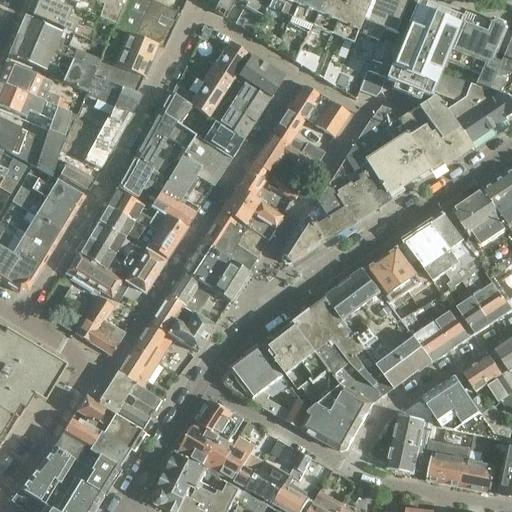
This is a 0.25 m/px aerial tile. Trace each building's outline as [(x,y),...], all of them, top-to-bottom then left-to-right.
[(92,30),(76,23),(66,19),(70,10),(46,0),(37,0),(31,16),(88,40),(92,30)] [(121,0),(65,0),(76,4),(77,0),(92,0),(92,2),(102,6),(98,17),(114,24),(123,1),(121,0)] [(163,49),(175,25),(145,13),(151,2),(145,0),(127,0),(127,2),(114,30),(126,35),(157,46),(163,49)] [(145,0),(151,2),(180,13),(186,0),(145,0)] [(224,18),(232,0),(218,0),(213,11),(224,18)] [(270,0),(236,0),(246,4),(236,25),(253,36),(264,14),(270,0)] [(270,0),(264,14),(277,20),(279,14),(290,19),(298,0),(270,0)] [(298,0),(290,19),(288,24),(307,34),(310,27),(321,0),(298,0)] [(321,0),(310,27),(331,36),(346,0),(321,0)] [(346,0),(331,36),(352,44),(357,32),(370,0),(346,0)] [(370,0),(357,32),(378,41),(383,29),(397,34),(410,0),(370,0)] [(383,81),(428,99),(430,94),(440,98),(449,75),(439,71),(461,21),(461,19),(447,13),(445,16),(439,14),(440,11),(417,1),(389,68),(383,81)] [(180,13),(151,2),(145,13),(175,25),(180,13)] [(24,18),(16,37),(80,63),(85,54),(66,47),(56,43),(60,33),(24,18)] [(484,30),(461,21),(449,50),(470,59),(468,63),(467,62),(465,68),(469,69),(469,71),(479,75),(475,85),(488,90),(499,64),(492,62),(505,30),(503,25),(492,20),(487,22),(484,30)] [(203,29),(197,40),(204,43),(208,36),(209,33),(203,29)] [(295,62),(301,48),(305,38),(286,29),(277,51),(295,62)] [(511,92),(511,88),(509,88),(511,81),(511,33),(499,64),(488,90),(497,94),(505,97),(507,91),(511,92)] [(141,79),(157,46),(126,35),(112,67),(141,79)] [(85,93),(92,77),(94,71),(79,66),(80,63),(16,37),(8,57),(44,72),(48,62),(58,66),(59,66),(68,70),(62,83),(77,90),(85,93)] [(213,68),(208,76),(229,90),(237,77),(249,59),(228,45),(223,52),(216,48),(206,63),(213,68)] [(301,48),(295,62),(318,76),(327,53),(323,51),(321,55),(307,47),(304,50),(301,48)] [(334,86),(345,61),(332,55),(322,79),(334,86)] [(249,58),(249,59),(237,77),(270,98),(283,79),(249,58)] [(383,81),(389,68),(371,61),(357,93),(373,99),(378,93),(383,81)] [(95,79),(134,95),(136,91),(141,79),(112,67),(99,62),(92,78),(95,79)] [(4,65),(0,75),(0,83),(63,110),(67,101),(47,93),(51,84),(41,80),(4,65)] [(188,108),(209,121),(229,90),(208,76),(202,84),(195,79),(185,95),(192,99),(187,107),(188,108)] [(85,93),(77,90),(69,114),(62,138),(56,158),(93,180),(98,171),(140,98),(134,95),(95,79),(92,78),(92,77),(85,93)] [(237,77),(229,90),(209,121),(213,123),(213,124),(242,142),(270,98),(237,77)] [(63,110),(0,83),(0,107),(25,118),(28,112),(51,121),(47,131),(62,138),(69,114),(63,111),(63,110)] [(444,111),(468,145),(505,119),(511,114),(511,100),(505,97),(488,90),(475,85),(470,84),(465,98),(444,111)] [(305,121),(320,98),(302,87),(271,136),(316,165),(322,155),(307,145),(305,147),(292,139),(305,121)] [(167,94),(157,113),(177,126),(188,108),(187,107),(167,94)] [(395,122),(427,170),(430,174),(443,165),(470,147),(468,145),(447,115),(444,111),(440,105),(434,97),(417,108),(404,116),(395,122)] [(348,115),(320,98),(305,121),(333,139),(348,115)] [(395,122),(404,116),(381,102),(375,113),(374,113),(369,120),(353,146),(388,201),(402,191),(401,189),(405,186),(406,189),(416,182),(414,179),(418,176),(427,170),(395,122)] [(184,150),(185,151),(195,137),(177,126),(157,113),(132,160),(163,179),(163,178),(161,176),(168,165),(156,157),(167,138),(170,140),(185,149),(184,150)] [(56,158),(62,138),(47,131),(44,142),(24,132),(28,122),(17,118),(13,127),(0,121),(0,147),(22,161),(35,169),(49,177),(50,178),(56,158)] [(213,124),(201,141),(230,161),(242,142),(213,124)] [(316,165),(271,136),(252,164),(269,175),(282,156),(310,174),(316,165)] [(201,167),(195,175),(213,187),(230,161),(201,141),(195,137),(185,151),(183,155),(201,167)] [(344,159),(376,208),(388,201),(353,146),(344,159)] [(157,212),(165,217),(171,208),(169,206),(171,203),(175,206),(176,205),(195,175),(201,167),(183,155),(150,208),(157,212)] [(93,180),(56,158),(50,178),(50,179),(56,182),(83,199),(93,180)] [(352,224),(376,208),(344,159),(338,169),(333,176),(327,187),(352,224)] [(155,190),(163,179),(132,160),(117,187),(136,199),(141,189),(145,191),(148,186),(155,190)] [(237,189),(253,199),(266,180),(269,181),(267,185),(292,202),(298,193),(275,179),(269,175),(252,164),(237,189)] [(511,170),(483,190),(504,219),(511,231),(511,170)] [(28,174),(21,184),(73,215),(83,199),(56,182),(50,179),(50,178),(49,177),(44,184),(28,174)] [(15,186),(16,185),(2,177),(1,178),(3,178),(0,183),(0,189),(9,195),(15,186)] [(21,184),(11,202),(62,233),(73,215),(21,184)] [(314,226),(325,241),(352,224),(327,187),(316,203),(326,218),(314,226)] [(222,212),(267,241),(282,218),(253,199),(237,189),(222,212)] [(511,231),(504,219),(483,190),(452,211),(472,240),(465,245),(481,269),(511,247),(511,231)] [(106,206),(145,230),(150,222),(138,214),(142,208),(116,191),(106,206)] [(11,226),(18,230),(52,250),(62,233),(11,202),(27,212),(22,220),(17,217),(11,226)] [(176,205),(175,206),(171,203),(169,206),(171,208),(165,217),(185,230),(194,216),(176,205)] [(326,218),(316,203),(280,259),(284,265),(290,264),(325,241),(314,226),(326,218)] [(132,240),(137,243),(145,230),(106,206),(97,222),(124,238),(127,234),(133,237),(132,240)] [(165,261),(185,230),(165,217),(157,212),(150,222),(145,230),(137,243),(146,248),(165,261)] [(201,244),(226,260),(237,244),(257,257),(267,241),(222,212),(201,244)] [(405,243),(417,261),(433,282),(446,274),(451,282),(447,285),(450,291),(453,289),(463,282),(481,269),(465,245),(463,242),(445,216),(405,243)] [(114,254),(124,238),(97,222),(87,238),(114,254)] [(52,250),(18,230),(13,238),(3,232),(0,236),(0,249),(11,256),(11,255),(17,258),(19,254),(41,268),(52,250)] [(114,254),(87,238),(77,254),(104,271),(117,279),(125,284),(132,274),(122,268),(124,265),(112,258),(114,254)] [(378,262),(364,271),(385,299),(392,308),(412,295),(405,285),(422,274),(414,264),(417,261),(405,243),(385,257),(385,256),(378,261),(378,262)] [(247,273),(226,260),(201,244),(182,273),(211,292),(228,302),(247,273)] [(493,285),(511,309),(511,247),(481,269),(493,285)] [(11,256),(0,249),(0,282),(1,283),(17,258),(11,255),(11,256)] [(129,256),(124,265),(122,268),(132,274),(125,284),(140,293),(143,295),(163,264),(145,253),(139,262),(129,256)] [(27,291),(41,268),(19,254),(17,258),(1,283),(18,293),(27,291)] [(104,271),(77,254),(65,274),(70,278),(68,280),(90,294),(92,291),(97,295),(99,292),(117,304),(121,297),(133,304),(140,293),(125,284),(117,279),(104,271)] [(433,363),(414,338),(392,308),(385,299),(364,271),(351,280),(325,300),(394,389),(433,363)] [(167,297),(183,307),(196,315),(211,292),(182,273),(167,297)] [(494,323),(511,310),(511,309),(493,285),(492,285),(492,286),(477,297),(494,323)] [(475,335),(494,323),(477,297),(473,293),(467,298),(470,301),(457,309),(475,335)] [(96,297),(77,329),(115,351),(125,335),(104,322),(113,308),(96,297)] [(343,358),(383,397),(394,389),(325,300),(310,311),(343,358)] [(430,317),(436,313),(429,303),(423,307),(430,317)] [(196,353),(213,326),(196,315),(183,307),(166,334),(173,339),(196,353)] [(372,405),(383,397),(343,358),(310,311),(293,324),(330,372),(341,388),(372,405)] [(414,338),(433,363),(470,339),(450,314),(431,327),(414,338)] [(157,364),(173,339),(166,334),(149,323),(133,349),(150,360),(157,364)] [(341,388),(293,324),(264,345),(297,391),(310,381),(314,385),(303,393),(315,408),(341,388)] [(0,445),(1,445),(2,445),(17,420),(18,421),(33,396),(44,403),(62,373),(61,372),(59,364),(59,363),(0,326),(0,445)] [(511,340),(495,351),(510,373),(511,371),(511,340)] [(138,378),(150,360),(133,349),(117,374),(140,389),(145,382),(138,378)] [(285,421),(290,413),(267,400),(269,396),(272,398),(288,386),(282,377),(261,349),(229,373),(224,382),(226,387),(285,421)] [(511,390),(489,356),(463,373),(476,393),(489,384),(504,407),(506,409),(511,405),(511,390)] [(104,409),(140,432),(159,401),(140,389),(117,374),(98,405),(104,409)] [(442,429),(447,430),(453,431),(455,432),(498,442),(480,416),(455,378),(422,400),(442,429)] [(290,413),(285,421),(340,453),(346,451),(372,405),(341,388),(331,397),(315,408),(310,412),(299,397),(290,413)] [(92,420),(96,422),(92,429),(128,451),(140,432),(104,409),(98,405),(85,398),(76,413),(91,422),(92,420)] [(208,406),(195,425),(219,439),(233,415),(214,404),(208,406)] [(480,416),(498,442),(506,443),(508,435),(511,433),(494,407),(480,416)] [(204,467),(201,470),(206,472),(217,479),(219,474),(235,447),(228,444),(233,436),(242,421),(233,415),(219,439),(204,467)] [(427,450),(429,438),(432,423),(397,416),(392,443),(427,450)] [(83,448),(117,468),(128,451),(92,429),(73,418),(62,435),(82,447),(83,448)] [(243,433),(250,437),(255,428),(248,424),(243,433)] [(219,439),(195,425),(177,455),(176,455),(201,470),(204,467),(219,439)] [(427,482),(460,489),(466,462),(450,459),(453,444),(452,444),(455,432),(453,431),(447,430),(444,446),(432,444),(433,440),(429,438),(427,450),(425,459),(423,469),(429,470),(427,482)] [(62,435),(53,448),(93,472),(84,485),(100,495),(117,468),(83,448),(98,457),(95,462),(79,453),(82,447),(62,435)] [(235,483),(250,457),(255,449),(240,440),(236,448),(235,447),(219,474),(235,483)] [(489,443),(473,440),(470,453),(486,456),(489,443)] [(417,457),(425,459),(427,450),(392,443),(386,470),(413,475),(417,457)] [(511,444),(508,443),(498,493),(500,493),(504,493),(505,488),(511,489),(511,444)] [(89,511),(90,511),(100,495),(84,485),(93,472),(53,448),(53,449),(18,492),(51,511),(89,511)] [(206,472),(201,470),(176,455),(166,476),(194,490),(197,483),(200,484),(206,472)] [(294,468),(289,477),(293,480),(299,483),(304,474),(311,460),(303,455),(302,456),(298,464),(295,468),(294,468)] [(260,473),(264,465),(250,457),(235,483),(246,489),(257,471),(260,473)] [(494,468),(466,462),(460,489),(489,495),(494,468)] [(275,472),(264,465),(260,473),(257,471),(246,489),(258,497),(268,479),(270,479),(274,472),(275,472)] [(287,479),(275,472),(274,472),(270,479),(268,479),(258,497),(273,505),(285,483),(287,479)] [(156,505),(170,511),(179,511),(189,493),(192,494),(194,490),(166,476),(155,499),(156,505)] [(285,483),(273,505),(285,511),(302,511),(308,501),(307,494),(290,484),(293,480),(290,478),(289,477),(287,479),(285,483)] [(240,506),(247,496),(223,482),(218,492),(220,493),(210,511),(227,511),(232,504),(233,502),(240,506)] [(197,483),(194,490),(192,494),(189,493),(179,511),(210,511),(220,493),(218,492),(200,484),(197,483)] [(51,511),(18,492),(11,502),(23,511),(51,511)] [(233,502),(232,504),(238,507),(236,511),(258,511),(262,504),(247,496),(240,506),(233,502)] [(309,511),(341,511),(343,510),(318,496),(309,511)]
